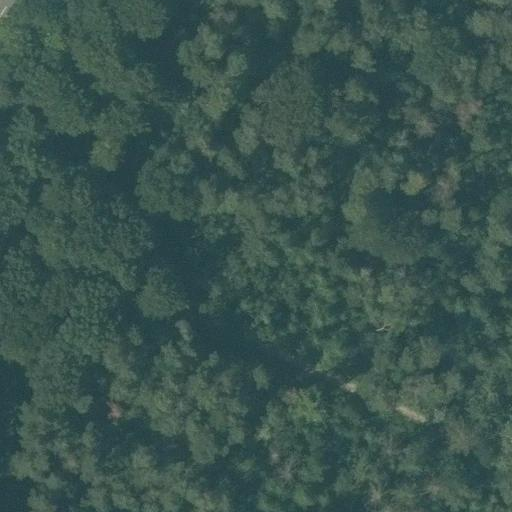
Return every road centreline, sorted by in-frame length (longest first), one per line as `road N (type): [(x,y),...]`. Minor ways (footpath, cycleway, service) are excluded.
road 1 (track): [(0,234),(511,463)]
road 2 (track): [(418,511),(511,368)]
